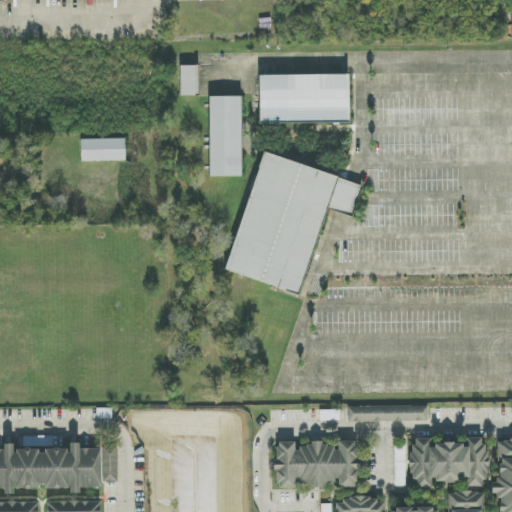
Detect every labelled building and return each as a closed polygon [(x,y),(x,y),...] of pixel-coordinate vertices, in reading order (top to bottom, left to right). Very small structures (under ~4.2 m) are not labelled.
[(181,96),(199,96),(199,66),(180,66),(181,96)] [(349,123),(348,75),(259,76),(260,124),(349,123)] [(241,97),(209,97),(210,177),(242,177),(241,97)] [(125,139),(80,140),(81,161),(125,161),(125,139)] [(363,184),(261,154),(226,273),(300,294),(326,206),(354,214),(363,184)] [(428,406),(348,407),(348,423),(428,421),(428,406)] [(112,409),(97,409),(97,419),(112,419),(112,409)] [(320,421),(339,422),(339,411),(320,410),(320,421)] [(485,438),(468,439),(468,444),(432,444),(432,439),(411,439),(411,488),(433,488),(433,483),(466,482),(466,487),(485,487),(485,438)] [(498,511),(511,511),(511,440),(496,442),(498,480),(490,481),(491,494),(497,494),(498,511)] [(278,441),(274,469),(279,487),(295,489),(300,485),(317,488),(338,481),(339,487),(344,486),(356,488),(360,464),(357,454),(357,452),(355,443),(339,441),(334,446),(316,443),(295,450),(294,444),(278,441)] [(1,495),(14,494),(14,489),(70,488),(70,494),(81,494),(80,488),(102,488),(101,449),(80,449),(80,443),(70,444),(70,449),(41,450),(13,450),(13,444),(3,445),(3,450),(0,449),(0,488),(1,489),(1,495)] [(395,486),(405,486),(404,446),(394,446),(395,486)] [(118,482),(117,447),(106,448),(107,482),(118,482)] [(383,511),(384,500),(335,499),(335,511),(383,511)]
